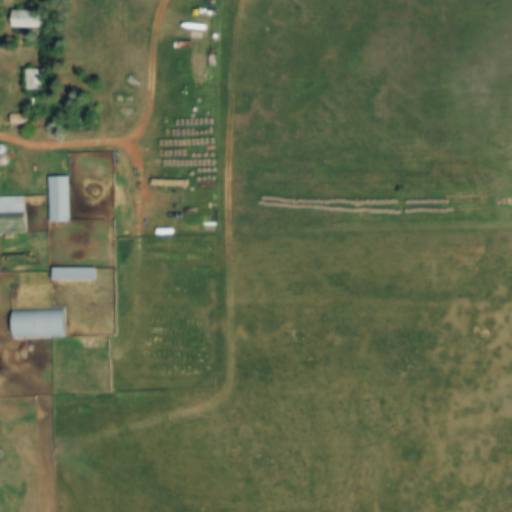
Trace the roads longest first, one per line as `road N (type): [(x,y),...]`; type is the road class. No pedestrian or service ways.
road 1 (track): [(234,0),(222,394),(71,411),(50,511)]
road 2 (track): [(119,139),(147,115),(166,0)]
